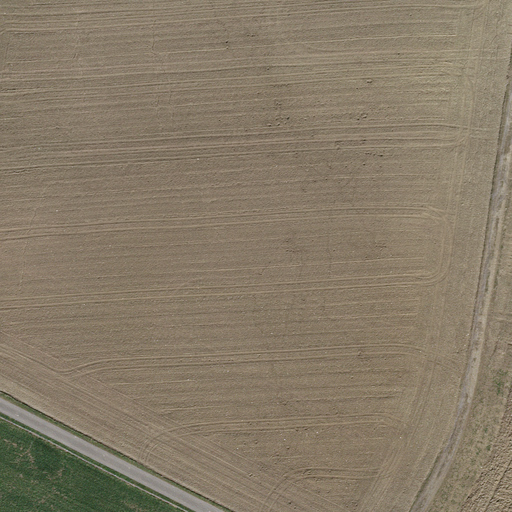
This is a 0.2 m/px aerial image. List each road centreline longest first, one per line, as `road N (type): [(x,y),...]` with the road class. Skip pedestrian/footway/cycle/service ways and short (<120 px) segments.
road 1 (track): [(511,136),(480,371),(423,511)]
road 2 (track): [(211,511),(0,401)]
